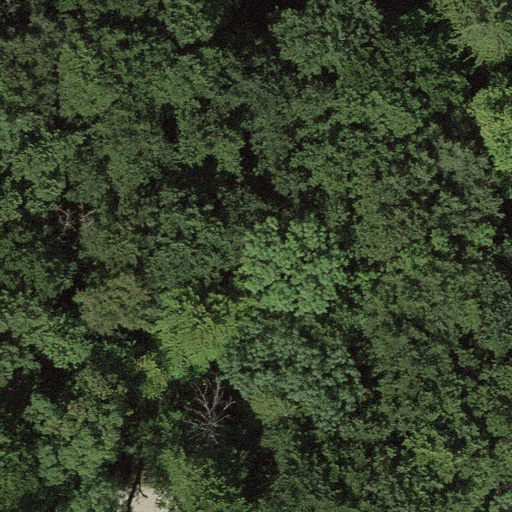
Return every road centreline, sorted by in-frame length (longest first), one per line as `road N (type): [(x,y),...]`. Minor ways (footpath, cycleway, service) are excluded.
road 1 (track): [(397,0),(511,388)]
road 2 (track): [(232,511),(0,486)]
